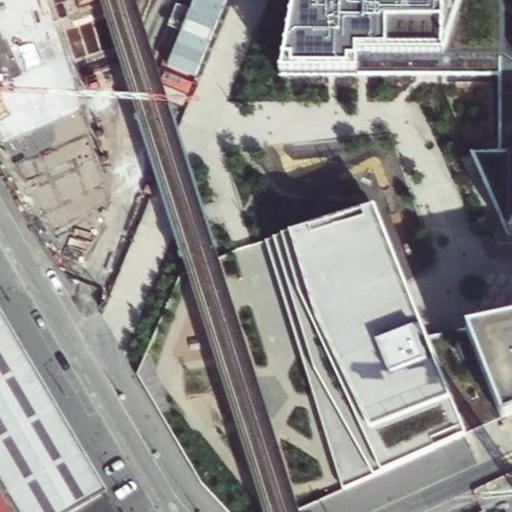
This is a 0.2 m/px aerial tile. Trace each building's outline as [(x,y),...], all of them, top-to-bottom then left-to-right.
[(44,0),(0,0),(0,124),(65,236),(113,208),(44,0)] [(511,0),(292,0),(279,77),(436,77),(502,76),(501,156),(472,157),(507,237),(511,236),(511,0)] [(361,483),(462,438),(425,340),(414,308),(406,289),(404,284),(391,254),(375,212),(266,243),(290,333),(361,483)] [(85,455),(0,308),(0,481),(17,511),(75,511),(107,494),(85,455)] [(511,324),(425,340),(462,438),(471,433),(511,416),(511,324)] [(0,511),(17,511),(0,481),(0,511)] [(117,511),(107,494),(75,511),(117,511)]
